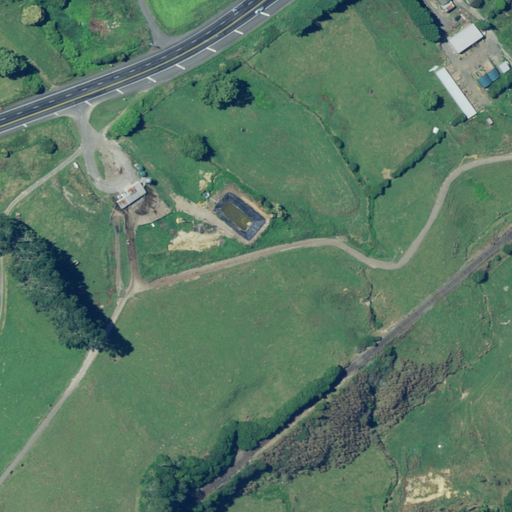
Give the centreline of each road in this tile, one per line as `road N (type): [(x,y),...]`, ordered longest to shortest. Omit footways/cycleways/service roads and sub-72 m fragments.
road 1 (track): [(126,289),(326,241),(371,265),(394,263),(450,177),(511,156)]
road 2 (track): [(0,477),(71,383),(126,289),(124,226),(156,208)]
road 3 (trunk): [(262,0),(167,62),(0,126)]
road 4 (track): [(57,104),(125,159),(125,178),(106,188),(90,174),(87,147)]
road 5 (track): [(0,248),(13,203),(87,147)]
